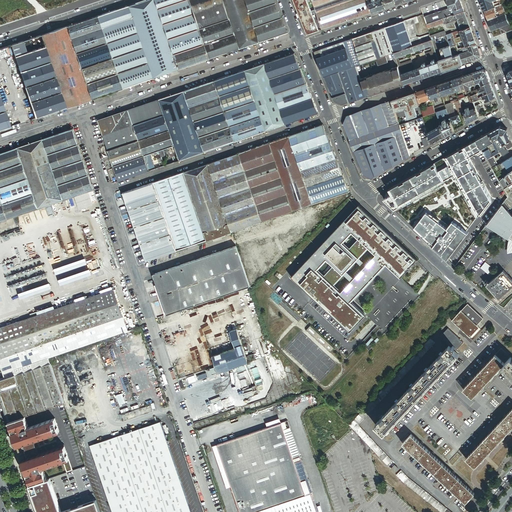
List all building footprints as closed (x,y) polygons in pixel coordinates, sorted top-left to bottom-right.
[(153,0),(145,0),(128,6),(132,17),(137,33),(142,48),(147,63),(152,78),(177,70),(172,54),(167,39),(162,24),(157,9),(153,0)] [(153,0),(157,9),(184,0),(153,0)] [(192,13),(187,0),(184,0),(157,9),(162,24),(192,13)] [(228,18),(221,0),(187,0),(192,13),(198,29),(228,18)] [(221,0),(228,18),(233,33),(238,49),(258,42),(253,27),(247,12),(243,0),(221,0)] [(273,0),(243,0),(247,12),(274,2),(273,0)] [(315,6),(313,0),(293,0),(307,34),(323,29),(317,12),(315,6)] [(367,0),(313,0),(315,6),(331,0),(349,0),(350,0),(317,12),(323,29),(372,12),(369,3),(367,0)] [(331,0),(315,6),(317,12),(350,0),(349,0),(331,0)] [(372,0),(373,1),(369,3),(372,12),(386,7),(383,0),(376,0),(375,0),(372,0)] [(453,15),(455,14),(465,11),(460,0),(446,0),(450,9),(451,10),(452,9),(453,9),(453,8),(454,12),(452,12),(452,13),(452,14),(452,15),(453,15)] [(480,0),(484,10),(495,6),(494,4),(493,1),(495,1),(494,0),(480,0)] [(280,17),(274,2),(247,12),(253,27),(280,17)] [(128,6),(97,16),(101,28),(132,17),(128,6)] [(496,11),(495,6),(484,10),(487,20),(498,16),(496,11)] [(465,11),(455,14),(457,20),(461,30),(470,27),(465,11)] [(430,18),(431,22),(441,19),(442,19),(444,18),(449,17),(448,15),(447,12),(430,18)] [(192,13),(162,24),(167,39),(198,29),(192,13)] [(426,24),(431,22),(430,18),(428,13),(423,14),(426,24)] [(449,17),(444,18),(446,24),(447,23),(447,25),(453,23),(453,21),(457,20),(455,14),(453,15),(449,17)] [(491,31),(509,25),(505,14),(498,16),(487,20),(491,31)] [(97,16),(66,27),(72,43),(75,54),(106,43),(97,16)] [(137,33),(132,17),(101,28),(106,43),(137,33)] [(280,17),(253,27),(258,42),(286,32),(280,17)] [(412,46),(432,40),(430,36),(430,34),(420,37),(416,37),(412,25),(418,23),(416,17),(404,21),(412,46)] [(233,33),(228,18),(198,29),(203,44),(233,33)] [(441,19),(431,22),(426,24),(428,28),(442,23),(441,19)] [(393,53),(412,46),(404,21),(385,27),(393,53)] [(511,30),(509,25),(491,31),(493,36),(511,30)] [(66,27),(42,35),(46,46),(51,61),(56,77),(61,92),(66,107),(71,106),(91,99),(86,84),(80,69),(75,54),(72,43),(70,38),(66,27)] [(385,55),(393,53),(385,27),(372,32),(375,41),(356,47),(361,64),(376,59),(384,56),(385,55)] [(476,43),(470,27),(461,30),(460,30),(461,32),(462,36),(457,38),(456,38),(458,43),(464,41),(466,46),(476,43)] [(203,44),(198,29),(167,39),(172,54),(203,44)] [(457,38),(456,34),(461,32),(460,30),(452,33),(453,36),(454,39),(456,38),(457,38)] [(432,40),(446,35),(445,31),(430,36),(432,40)] [(372,32),(353,38),(353,40),(356,47),(375,41),(372,32)] [(142,48),(137,33),(106,43),(111,58),(142,48)] [(233,33),(203,44),(208,59),(238,49),(233,33)] [(448,38),(446,35),(432,40),(433,45),(439,61),(442,60),(448,57),(454,56),(449,42),(448,38)] [(353,40),(353,38),(320,50),(321,55),(322,56),(346,48),(344,43),(353,40)] [(361,64),(356,47),(353,40),(344,43),(346,48),(352,67),(356,66),(361,64)] [(433,45),(432,40),(412,46),(414,52),(430,46),(433,45)] [(455,40),(449,42),(454,56),(459,54),(469,51),(468,49),(463,51),(456,53),(453,42),(455,41),(455,40)] [(463,51),(462,47),(458,49),(456,44),(455,41),(453,42),(456,53),(463,51)] [(111,58),(106,43),(75,54),(80,69),(111,58)] [(481,55),(476,43),(466,46),(462,47),(463,51),(468,49),(469,51),(459,54),(463,63),(480,57),(481,55)] [(17,46),(12,48),(15,57),(27,53),(24,44),(17,46)] [(203,44),(172,54),(177,70),(208,59),(203,44)] [(438,61),(433,45),(430,46),(432,50),(431,51),(425,53),(428,60),(435,58),(436,61),(438,61)] [(51,61),(46,46),(27,53),(15,57),(20,72),(51,61)] [(414,52),(412,46),(393,53),(395,58),(398,57),(414,52)] [(142,48),(111,58),(117,73),(147,63),(142,48)] [(324,76),(338,72),(352,67),(346,48),(322,56),(317,58),(324,76)] [(300,68),(294,53),(264,63),(269,78),(300,68)] [(452,67),(463,63),(459,54),(454,56),(448,57),(452,67)] [(386,62),(384,56),(376,59),(378,65),(386,62)] [(400,63),(398,57),(395,58),(398,66),(400,72),(414,67),(411,60),(401,64),(400,63)] [(442,60),(445,69),(452,67),(448,57),(442,60)] [(111,58),(80,69),(86,84),(117,73),(111,58)] [(423,77),(442,70),(439,61),(438,61),(436,61),(435,62),(434,59),(431,60),(432,63),(426,65),(425,63),(425,62),(422,63),(422,64),(423,66),(419,67),(420,68),(423,77)] [(51,61),(20,72),(25,87),(56,77),(51,61)] [(152,78),(147,63),(117,73),(122,89),(152,78)] [(269,78),(264,63),(245,70),(250,85),(255,100),(261,115),(266,131),(285,124),(280,109),(275,94),(269,78)] [(360,79),(356,66),(352,67),(338,72),(343,86),(345,92),(348,102),(366,96),(360,79)] [(394,87),(404,83),(401,74),(400,72),(398,66),(388,69),(394,87)] [(306,83),(300,68),(269,78),(275,94),(306,83)] [(404,83),(423,77),(420,68),(401,74),(404,83)] [(366,96),(394,87),(388,69),(360,79),(366,96)] [(472,73),(476,83),(478,82),(480,83),(481,85),(490,81),(486,71),(483,69),(472,73)] [(250,85),(245,70),(215,81),(220,96),(250,85)] [(343,86),(338,72),(324,76),(330,91),(343,86)] [(122,89),(117,73),(86,84),(91,99),(122,89)] [(472,85),(473,84),(476,83),(472,73),(458,78),(462,89),(466,87),(467,91),(471,90),(470,86),(470,87),(471,87),(471,86),(472,86),(472,85)] [(61,92),(56,77),(25,87),(30,102),(61,92)] [(456,91),(462,89),(458,78),(452,80),(456,91)] [(442,95),(456,91),(452,80),(438,85),(442,95)] [(220,96),(215,81),(184,91),(189,106),(220,96)] [(493,90),(490,81),(481,85),(482,88),(481,89),(480,88),(479,88),(480,90),(480,91),(481,91),(481,92),(483,91),(484,94),(493,90)] [(306,83),(275,94),(280,109),(312,98),(306,83)] [(255,100),(250,85),(220,96),(225,111),(255,100)] [(438,85),(428,88),(431,99),(436,98),(437,100),(437,101),(438,101),(439,101),(439,100),(438,97),(442,95),(438,85)] [(343,86),(330,91),(332,97),(345,92),(343,86)] [(428,88),(417,92),(418,97),(420,103),(431,100),(431,99),(428,88)] [(496,97),(493,90),(484,94),(483,95),(484,99),(485,101),(496,97)] [(189,106),(184,91),(159,100),(164,114),(170,130),(175,145),(177,152),(180,160),(205,152),(200,136),(195,121),(189,106)] [(483,91),(481,92),(476,94),(473,95),(471,96),(473,101),(473,102),(474,102),(481,99),(483,100),(484,99),(483,95),(484,94),(483,91)] [(61,92),(30,102),(36,118),(66,107),(61,92)] [(334,101),(342,105),(348,102),(345,92),(332,97),(334,101)] [(414,105),(419,104),(415,93),(391,101),(395,111),(401,109),(401,108),(406,106),(406,108),(407,109),(410,117),(417,114),(414,105)] [(225,111),(220,96),(189,106),(195,121),(225,111)] [(497,101),(496,97),(485,101),(487,106),(496,102),(497,101)] [(318,113),(312,98),(280,109),(285,124),(318,113)] [(139,140),(134,125),(164,114),(159,100),(128,110),(98,121),(106,145),(109,151),(139,140)] [(255,100),(225,111),(230,126),(261,115),(255,100)] [(463,112),(459,100),(454,102),(459,115),(460,114),(461,120),(463,125),(467,123),(463,112)] [(389,126),(399,122),(395,111),(391,101),(381,104),(389,126)] [(343,124),(349,140),(389,126),(381,104),(347,116),(343,124)] [(479,116),(476,107),(470,109),(469,107),(465,108),(466,111),(463,112),(467,123),(479,116)] [(5,111),(0,112),(0,130),(11,126),(5,111)] [(225,111),(195,121),(200,136),(230,126),(225,111)] [(170,130),(164,114),(134,125),(139,140),(170,130)] [(452,123),(461,120),(460,114),(459,115),(455,116),(454,116),(450,118),(451,120),(452,123)] [(266,131),(261,115),(230,126),(235,141),(266,131)] [(424,124),(422,117),(406,123),(408,129),(424,124)] [(454,130),(452,123),(451,120),(448,121),(447,122),(446,120),(446,119),(445,119),(444,119),(443,120),(443,121),(444,123),(440,124),(440,126),(444,136),(454,130)] [(402,131),(399,125),(399,122),(389,126),(349,140),(354,152),(375,144),(395,137),(403,135),(402,131)] [(406,123),(399,125),(402,131),(408,129),(406,123)] [(295,153),(330,141),(323,124),(289,136),(295,153)] [(235,141),(230,126),(200,136),(205,152),(235,141)] [(431,143),(444,136),(440,126),(438,127),(427,133),(431,143)] [(489,132),(493,139),(498,137),(503,144),(511,139),(507,128),(500,126),(489,132)] [(73,129),(43,139),(48,154),(79,144),(73,129)] [(175,145),(170,130),(139,140),(145,155),(151,153),(164,149),(168,147),(175,145)] [(494,141),(493,139),(489,132),(476,140),(481,148),(485,146),(492,142),(494,141)] [(422,141),(424,147),(431,143),(427,133),(421,135),(422,141)] [(410,155),(403,135),(395,137),(403,159),(410,155)] [(295,153),(289,136),(270,143),(275,160),(281,176),(287,193),(293,210),(312,204),(306,186),(301,170),(295,153)] [(375,144),(384,170),(403,159),(395,137),(375,144)] [(43,139),(18,148),(23,163),(28,178),(33,193),(39,209),(42,208),(49,205),(55,203),(62,201),(64,200),(58,185),(53,169),(48,154),(43,139)] [(511,147),(511,141),(511,139),(503,144),(505,147),(499,150),(500,153),(501,152),(503,156),(509,152),(508,150),(511,147)] [(145,155),(139,140),(109,151),(114,166),(145,155)] [(492,169),(487,160),(485,156),(481,148),(476,140),(439,160),(464,205),(470,216),(480,210),(507,195),(503,189),(499,181),(492,169)] [(330,141),(295,153),(301,170),(336,157),(330,141)] [(498,148),(494,141),(492,142),(496,151),(491,154),(491,153),(485,156),(487,160),(493,156),(500,153),(499,150),(498,148)] [(275,160),(270,143),(239,153),(245,170),(275,160)] [(79,144),(48,154),(53,169),(84,159),(79,144)] [(371,177),(384,170),(375,144),(354,152),(363,174),(371,177)] [(175,145),(168,147),(170,153),(171,154),(177,152),(175,145)] [(485,146),(481,148),(485,156),(491,153),(489,149),(485,146)] [(18,148),(0,153),(0,170),(23,163),(18,148)] [(160,152),(162,157),(165,156),(166,155),(164,149),(151,153),(151,155),(160,152)] [(150,170),(156,168),(151,155),(151,153),(145,155),(150,170)] [(245,170),(239,153),(209,164),(215,180),(245,170)] [(150,170),(145,155),(114,166),(119,181),(150,170)] [(498,165),(493,156),(487,160),(492,169),(498,165)] [(343,174),(336,157),(301,170),(306,186),(343,174)] [(89,174),(84,159),(53,169),(58,185),(89,174)] [(275,160),(245,170),(251,187),(281,176),(275,160)] [(511,171),(505,160),(502,162),(508,173),(511,171)] [(0,187),(28,178),(23,163),(0,170),(0,187)] [(459,208),(433,163),(392,187),(387,192),(385,196),(385,200),(455,267),(468,250),(460,234),(470,228),(459,208)] [(215,180),(209,164),(184,172),(190,189),(196,206),(201,223),(207,240),(232,232),(226,214),(220,197),(215,180)] [(508,173),(499,181),(503,189),(509,186),(511,190),(511,169),(511,171),(508,173)] [(245,170),(215,180),(220,197),(251,187),(245,170)] [(190,189),(184,172),(153,182),(159,200),(190,189)] [(89,174),(58,185),(64,200),(68,199),(76,196),(88,192),(94,190),(89,174)] [(343,174),(306,186),(312,204),(349,191),(343,174)] [(287,193),(281,176),(251,187),(256,204),(287,193)] [(28,178),(0,187),(0,195),(3,204),(33,193),(28,178)] [(159,200),(153,182),(123,193),(129,210),(159,200)] [(256,204),(251,187),(220,197),(226,214),(256,204)] [(190,189),(159,200),(165,216),(196,206),(190,189)] [(88,192),(76,196),(80,208),(92,204),(88,192)] [(39,209),(33,193),(3,204),(8,219),(36,210),(39,209)] [(287,193),(256,204),(262,221),(293,210),(287,193)] [(507,197),(507,195),(480,210),(488,223),(502,204),(504,201),(507,197)] [(159,200),(129,210),(134,227),(165,216),(159,200)] [(0,221),(8,219),(3,204),(0,204),(0,221)] [(256,204),(226,214),(232,232),(262,221),(256,204)] [(400,278),(418,259),(359,204),(291,276),(350,331),(365,315),(350,301),(385,263),(400,278)] [(511,215),(507,210),(502,204),(488,223),(487,225),(509,238),(508,244),(507,249),(507,253),(511,252),(511,215)] [(470,216),(464,205),(459,208),(470,228),(475,225),(470,216)] [(201,223),(196,206),(165,216),(171,233),(201,223)] [(470,216),(475,225),(480,234),(483,230),(487,225),(488,223),(480,210),(470,216)] [(171,233),(165,216),(134,227),(140,244),(171,233)] [(201,223),(171,233),(176,250),(207,240),(201,223)] [(480,234),(475,225),(470,228),(460,234),(468,250),(480,234)] [(171,233),(140,244),(146,261),(176,250),(171,233)] [(251,287),(237,246),(154,274),(168,315),(195,306),(226,295),(251,287)] [(494,269),(485,262),(481,268),(489,275),(494,269)] [(409,285),(400,278),(385,263),(350,301),(365,315),(373,323),(385,333),(420,295),(409,285)] [(499,298),(511,286),(511,280),(503,270),(487,285),(495,293),(499,298)] [(490,297),(499,305),(511,292),(511,286),(499,298),(495,293),(490,297)] [(0,359),(123,317),(114,289),(0,328),(0,359)] [(476,325),(482,318),(466,304),(451,321),(470,338),(479,327),(476,325)] [(123,317),(0,359),(0,363),(4,374),(48,358),(128,331),(123,317)] [(333,347),(309,326),(305,330),(329,352),(333,347)] [(237,328),(230,331),(236,348),(243,345),(237,328)] [(448,346),(454,352),(462,343),(447,328),(439,338),(448,346)] [(434,344),(429,339),(378,393),(349,424),(349,425),(352,429),(369,447),(386,465),(391,461),(358,425),(434,344)] [(249,362),(243,345),(236,348),(212,356),(216,367),(218,373),(249,362)] [(454,352),(448,346),(441,354),(439,356),(427,370),(425,372),(412,386),(410,388),(397,401),(395,404),(383,417),(381,419),(375,426),(384,434),(457,355),(454,352)] [(504,364),(510,357),(500,348),(494,355),(504,364)] [(501,367),(504,364),(494,355),(485,366),(483,368),(472,379),(471,381),(462,391),(471,399),(501,367)] [(511,358),(510,357),(504,364),(501,367),(511,376),(511,358)] [(50,364),(48,358),(4,374),(5,379),(14,376),(15,377),(50,364)] [(50,364),(15,377),(18,385),(0,391),(0,399),(8,422),(10,422),(7,412),(25,406),(28,416),(39,412),(64,403),(50,364)] [(211,375),(218,373),(216,367),(209,369),(211,375)] [(14,376),(5,379),(0,380),(0,391),(18,385),(15,377),(14,376)] [(24,417),(28,416),(25,406),(7,412),(10,422),(24,417)] [(511,409),(506,416),(504,418),(491,432),(489,434),(477,448),(474,450),(466,460),(475,468),(511,427),(511,409)] [(8,422),(17,447),(60,432),(55,419),(26,428),(26,426),(28,426),(24,417),(10,422),(8,422)] [(267,423),(268,428),(282,423),(281,419),(267,423)] [(89,448),(110,511),(191,511),(162,423),(89,448)] [(257,511),(307,495),(302,482),(296,463),(294,459),(285,431),(282,423),(268,428),(218,445),(232,487),(240,511),(257,511)] [(418,443),(409,435),(401,444),(465,502),(473,493),(463,485),(461,483),(452,474),(450,473),(431,455),(429,454),(420,445),(418,443)] [(30,458),(21,461),(30,485),(46,480),(43,471),(42,471),(41,469),(63,461),(67,472),(72,471),(68,460),(69,459),(64,444),(58,446),(59,448),(35,456),(34,454),(29,455),(30,458)] [(227,489),(232,487),(218,445),(212,447),(227,489)] [(400,470),(395,475),(402,482),(407,478),(400,470)] [(449,511),(407,478),(402,482),(439,511),(449,511)] [(38,511),(61,511),(50,480),(30,488),(38,511)] [(318,511),(307,480),(302,482),(307,495),(257,511),(318,511)] [(101,511),(98,502),(70,511),(101,511)]
